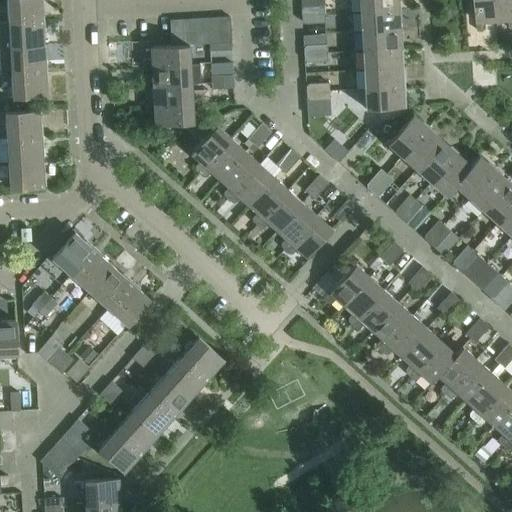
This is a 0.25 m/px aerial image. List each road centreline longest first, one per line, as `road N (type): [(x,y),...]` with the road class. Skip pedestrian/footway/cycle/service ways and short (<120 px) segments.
road 1 (residential): [(104,176),(266,323),(293,292)]
road 2 (residential): [(82,0),(91,154),(104,176)]
